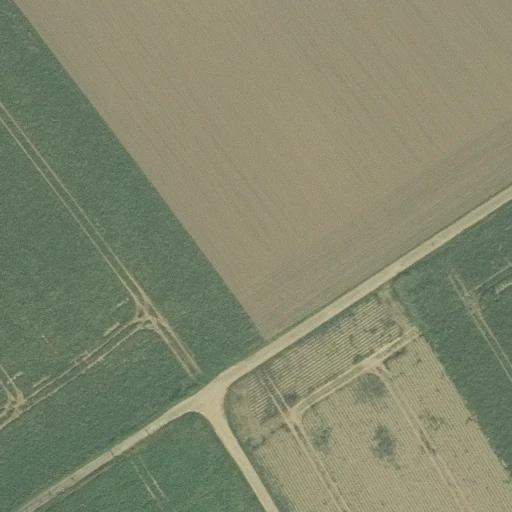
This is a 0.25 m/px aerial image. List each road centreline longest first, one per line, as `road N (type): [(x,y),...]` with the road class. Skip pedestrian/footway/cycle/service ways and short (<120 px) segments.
road 1 (track): [(511,192),(202,396)]
road 2 (track): [(202,396),(25,511)]
road 3 (track): [(202,396),(270,511)]
